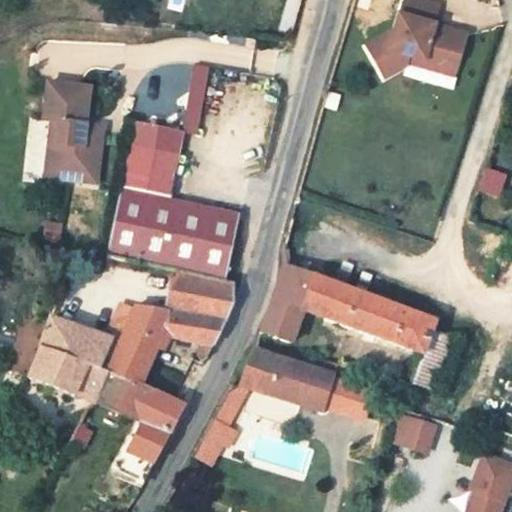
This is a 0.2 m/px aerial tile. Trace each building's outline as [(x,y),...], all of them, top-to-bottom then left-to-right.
[(438,7),(412,0),(403,0),(395,32),(367,47),(385,78),(407,66),(410,56),(439,64),(448,59),(458,62),(466,36),(451,32),(443,36),(431,33),(438,7)] [(439,64),(410,56),(407,66),(453,79),(458,62),(448,59),(439,64)] [(191,64),(186,131),(202,132),(208,65),(191,64)] [(61,133),(55,160),(70,178),(94,183),(104,136),(87,133),(89,120),(96,86),(53,78),(46,115),(53,116),(50,131),(61,133)] [(106,124),(89,120),(87,133),(104,136),(106,124)] [(121,193),(174,205),(190,139),(137,127),(121,193)] [(41,173),(70,178),(55,160),(61,133),(50,131),(41,173)] [(504,175),(487,169),(480,192),(497,198),(504,175)] [(174,205),(121,193),(114,222),(106,257),(113,258),(171,271),(228,284),(236,244),(231,243),(233,234),(238,235),(241,220),(174,205)] [(303,309),(332,321),(422,352),(431,328),(433,321),(332,284),(336,276),(319,269),(315,271),(313,273),(311,276),(284,266),(267,311),(260,329),(290,342),(303,309)] [(163,310),(222,321),(225,303),(228,284),(171,271),(163,310)] [(134,309),(122,304),(114,321),(127,326),(134,309)] [(122,336),(120,343),(94,401),(93,402),(139,422),(122,457),(150,470),(173,425),(197,381),(182,374),(170,399),(139,387),(162,331),(168,340),(197,344),(213,346),(224,321),(222,321),(163,310),(136,305),(134,309),(127,326),(122,336)] [(94,401),(120,343),(50,317),(27,377),(73,396),(74,394),(93,402),(94,401)] [(122,336),(127,326),(114,321),(110,331),(122,336)] [(439,392),(458,338),(431,328),(422,352),(412,382),(439,392)] [(206,360),(213,346),(197,344),(198,360),(206,360)] [(252,388),(322,410),(333,375),(336,364),(318,359),(314,370),(251,351),(239,384),(252,388)] [(343,382),(333,415),(367,425),(376,391),(343,382)] [(252,388),(239,384),(227,393),(193,456),(213,466),(225,443),(230,445),(237,432),(230,427),(252,388)] [(402,413),(392,444),(428,456),(438,426),(402,413)] [(475,490),(466,511),(499,511),(511,478),(511,465),(484,455),(471,489),(475,490)] [(122,457),(115,471),(143,484),(150,470),(122,457)]
